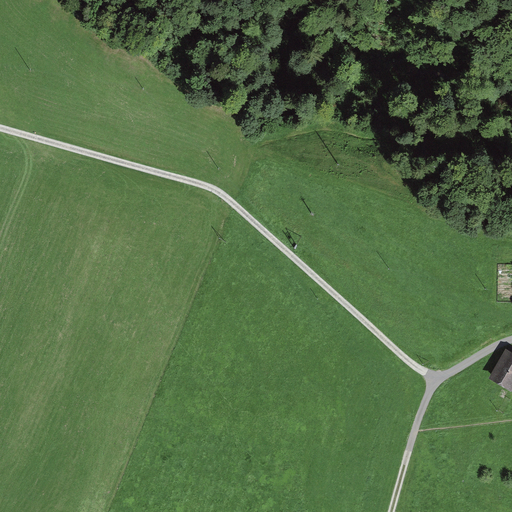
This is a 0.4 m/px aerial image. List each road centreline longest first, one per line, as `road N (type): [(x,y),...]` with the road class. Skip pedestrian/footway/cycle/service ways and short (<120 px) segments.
road 1 (track): [(0,127),(221,192),(434,380),(511,339)]
road 2 (track): [(434,380),(392,511)]
